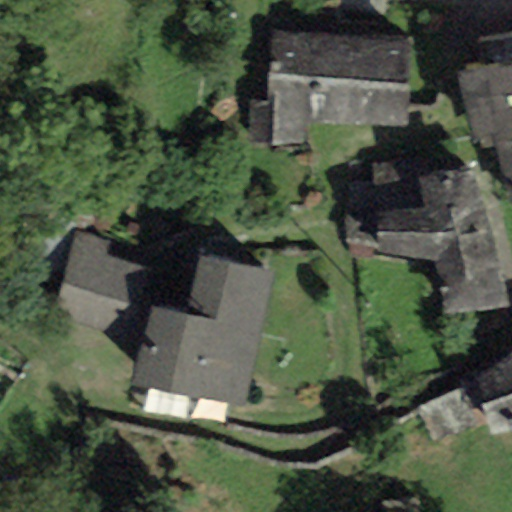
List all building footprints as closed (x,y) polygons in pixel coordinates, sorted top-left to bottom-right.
[(341,124),(344,35),(271,33),(269,101),(251,101),(250,145),(302,146),(303,123),(341,124)] [(408,37),(344,35),(341,124),(405,126),(408,37)] [(485,71),(459,75),(474,147),(496,143),(511,139),(511,35),(480,42),(485,71)] [(511,139),(496,143),(511,213),(511,212),(511,139)] [(419,156),(372,163),(348,163),(347,242),(377,245),(377,252),(435,261),(442,316),(509,308),(492,227),(471,168),(423,179),(419,156)] [(73,228),(54,311),(136,330),(152,263),(105,252),(108,236),(73,228)] [(133,371),(245,395),(274,261),(198,245),(186,303),(149,295),(133,371)] [(511,432),(511,354),(480,382),(491,438),(511,432)]
